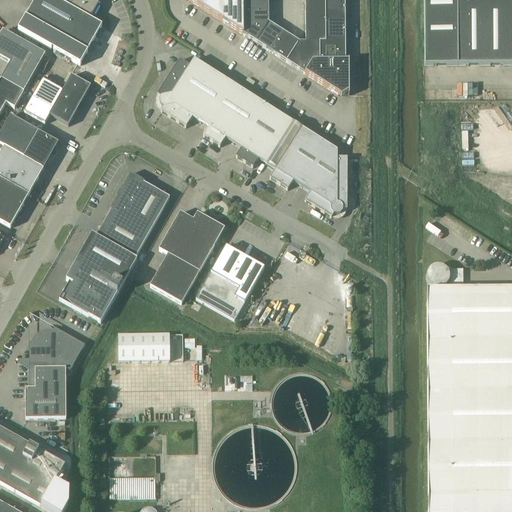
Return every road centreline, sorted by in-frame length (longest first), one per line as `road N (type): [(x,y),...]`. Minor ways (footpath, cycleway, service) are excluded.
road 1 (unclassified): [(345,256),(113,124)]
road 2 (unclassified): [(0,322),(113,124)]
road 3 (unclassified): [(113,124),(145,54),(137,0)]
